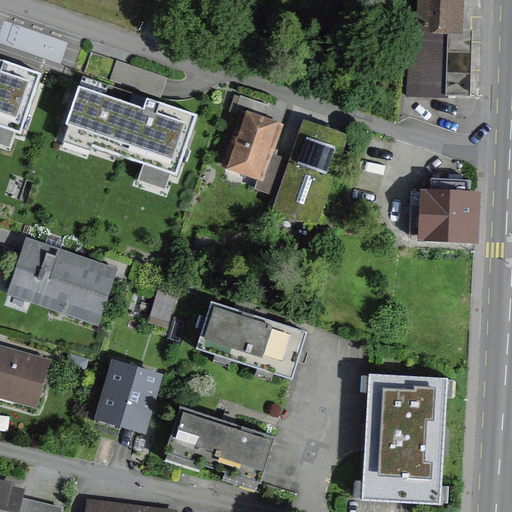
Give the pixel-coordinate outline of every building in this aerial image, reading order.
[(423,28),(455,29),(456,0),(418,0),(418,16),(424,17),(423,28)] [(428,65),(427,97),(446,97),(447,71),(456,71),(457,56),(447,55),(447,66),(428,65)] [(41,75),(0,60),(0,127),(21,134),(41,75)] [(197,116),(147,99),(144,110),(79,87),(66,125),(96,135),(92,147),(176,176),(197,116)] [(269,155),(278,128),(263,122),(268,106),(241,96),(235,113),(244,116),(227,163),(260,175),(255,188),(281,197),(292,163),(269,155)] [(331,172),(338,150),(301,138),(293,162),(292,163),(281,197),(282,197),(278,206),(296,217),(314,219),(317,210),(319,211),(328,184),(331,185),(335,173),(331,172)] [(429,237),(468,238),(470,181),(406,178),(405,194),(425,195),(424,214),(430,214),(429,237)] [(358,226),(342,222),(340,230),(356,234),(358,226)] [(199,231),(190,255),(209,262),(218,238),(199,231)] [(92,316),(107,273),(56,256),(50,274),(24,265),(16,290),(92,316)] [(161,291),(153,317),(168,321),(176,296),(161,291)] [(292,380),(307,333),(211,302),(196,349),(292,380)] [(0,402),(38,412),(51,363),(0,350),(0,402)] [(142,426),(157,376),(117,364),(102,414),(142,426)] [(440,505),(447,379),(369,375),(362,500),(440,505)] [(261,484),(276,437),(180,407),(165,454),(261,484)] [(0,511),(60,511),(61,509),(19,499),(21,492),(11,490),(12,485),(0,481),(0,511)] [(138,511),(139,508),(88,502),(86,511),(138,511)]
